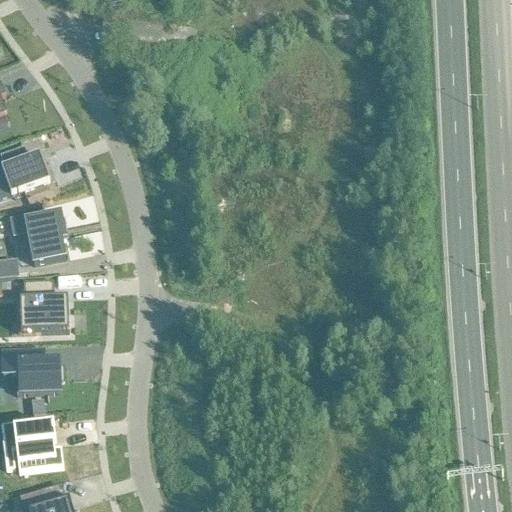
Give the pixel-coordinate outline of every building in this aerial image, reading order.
[(0,133),(11,129),(2,107),(6,106),(7,105),(6,104),(2,93),(0,93),(0,133)] [(50,188),(38,154),(26,158),(25,153),(1,162),(3,166),(0,166),(0,168),(12,202),(50,188)] [(65,245),(59,220),(28,228),(27,223),(9,227),(13,244),(27,240),(35,272),(66,263),(61,246),(65,245)] [(0,286),(18,285),(16,268),(0,269),(0,286)] [(35,340),(70,339),(69,305),(55,305),(54,288),(24,289),(25,306),(21,306),(22,326),(34,325),(35,340)] [(65,389),(64,373),(34,374),(34,360),(3,361),(4,385),(17,384),(17,402),(61,400),(61,389),(65,389)] [(46,421),(44,405),(32,407),(34,422),(46,421)] [(48,426),(1,432),(4,458),(15,456),(18,480),(62,475),(61,467),(65,466),(63,456),(57,456),(53,425),(48,426)] [(92,452),(96,466),(118,460),(114,446),(92,452)] [(60,508),(55,492),(20,503),(22,511),(69,511),(67,505),(60,508)]
